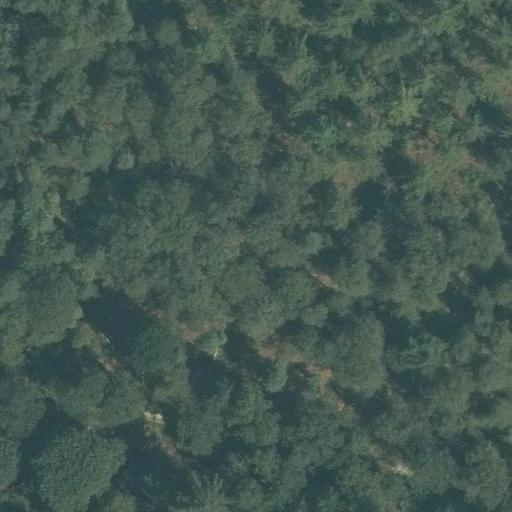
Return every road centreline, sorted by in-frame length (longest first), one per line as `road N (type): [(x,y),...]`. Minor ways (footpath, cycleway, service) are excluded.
road 1 (track): [(101,511),(123,443),(129,356),(108,270),(65,174),(73,115),(156,0)]
road 2 (track): [(0,322),(511,455)]
road 3 (track): [(511,203),(457,317),(423,433),(414,511)]
